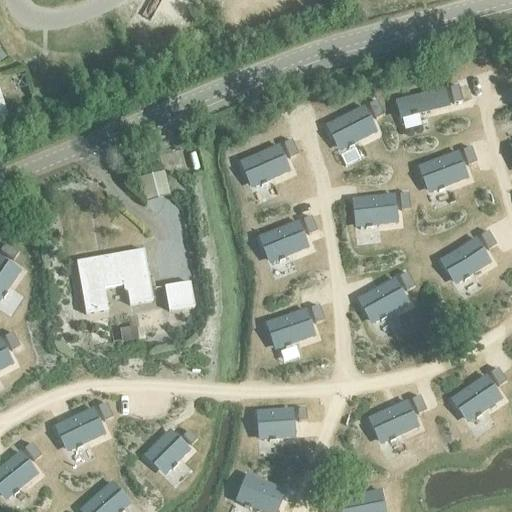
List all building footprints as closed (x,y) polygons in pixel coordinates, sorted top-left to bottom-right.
[(453,106),(462,104),(458,89),(449,91),(453,106)] [(445,90),(395,102),(400,120),(450,110),(445,90)] [(369,108),(376,122),(384,118),(377,104),(369,108)] [(364,107),(336,116),(348,156),(362,152),(361,148),(374,144),(364,107)] [(276,138),(238,156),(241,167),(243,166),(250,178),(286,164),(276,138)] [(283,147),(290,161),(298,158),(292,143),(283,147)] [(462,153),(467,168),(476,165),(470,150),(462,153)] [(457,155),(418,169),(423,183),(426,182),(431,195),(467,182),(457,155)] [(408,196),(399,198),(401,213),(410,212),(408,196)] [(393,198),(352,203),(354,217),(357,216),(359,230),(397,226),(393,198)] [(311,219),(302,223),(308,238),(317,234),(311,219)] [(297,225),(258,240),(264,254),(267,252),(272,265),(288,259),(308,251),(297,225)] [(496,248),(487,234),(480,239),(488,252),(496,248)] [(475,242),(440,263),(447,275),(450,273),(457,285),(490,266),(475,242)] [(5,246),(0,253),(0,254),(13,263),(18,255),(5,246)] [(129,308),(152,304),(143,253),(76,265),(85,317),(107,313),(103,292),(125,288),(129,308)] [(0,260),(0,303),(20,274),(0,260)] [(407,275),(399,280),(406,294),(414,289),(407,275)] [(394,282),(357,302),(364,315),(367,313),(374,325),(407,307),(394,282)] [(164,290),(168,314),(200,308),(196,284),(164,290)] [(318,308),(310,311),(315,326),(324,323),(321,316),(318,308)] [(305,312),(265,326),(270,340),(274,339),(278,351),(314,339),(305,312)] [(12,335),(4,340),(11,354),(19,350),(12,335)] [(0,343),(0,373),(12,367),(0,343)] [(497,371),(490,376),(498,389),(506,384),(497,371)] [(485,379),(451,402),(459,414),(461,412),(469,423),(501,402),(485,379)] [(411,402),(418,417),(426,413),(419,399),(411,402)] [(406,404),(368,421),(374,434),(377,433),(383,446),(418,430),(406,404)] [(104,424),(112,420),(105,406),(97,410),(104,424)] [(305,411),(297,412),(298,424),(306,423),(305,411)] [(92,412),(54,430),(61,443),(64,441),(70,453),(104,437),(92,412)] [(290,412),(256,415),(257,429),(261,429),(262,443),(294,440),(293,426),(291,426),(290,412)] [(168,434),(144,459),(154,469),(156,466),(166,475),(189,453),(179,443),(178,444),(168,434)] [(183,439),(192,448),(197,442),(188,434),(183,439)] [(25,452),(35,465),(42,459),(32,446),(25,452)] [(26,460),(0,472),(0,498),(1,502),(37,485),(26,460)] [(244,492),(239,505),(255,511),(277,511),(285,494),(246,478),(241,491),(244,492)] [(111,485),(80,511),(123,511),(127,509),(118,498),(121,496),(111,485)] [(380,493),(339,502),(341,511),(380,511),(379,508),(383,507),(380,493)] [(335,511),(334,503),(325,505),(326,511),(335,511)]
